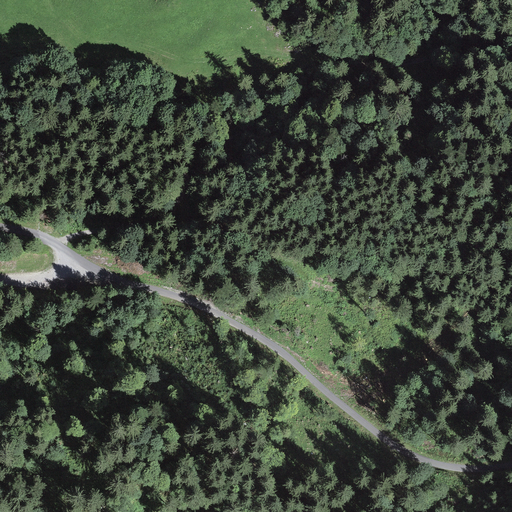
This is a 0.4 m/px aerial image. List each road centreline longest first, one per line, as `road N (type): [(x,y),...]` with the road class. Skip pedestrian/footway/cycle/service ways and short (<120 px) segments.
road 1 (unclassified): [(0,226),(57,241),(89,264),(232,321),(284,351),(416,457),(463,468),(511,464)]
road 2 (track): [(57,241),(165,213),(204,161),(245,132),(386,68),(511,50)]
